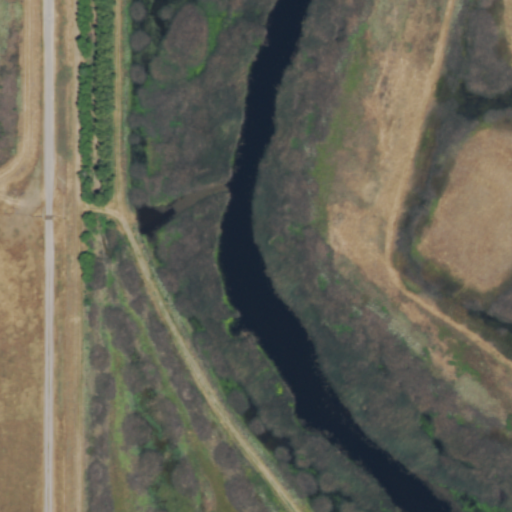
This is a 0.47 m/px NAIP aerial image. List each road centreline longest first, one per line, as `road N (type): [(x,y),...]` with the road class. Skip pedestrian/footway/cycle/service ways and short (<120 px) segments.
road 1 (track): [(45,0),(46,511)]
road 2 (track): [(127,237),(187,363),(290,511)]
road 3 (track): [(77,0),(76,192),(95,211)]
